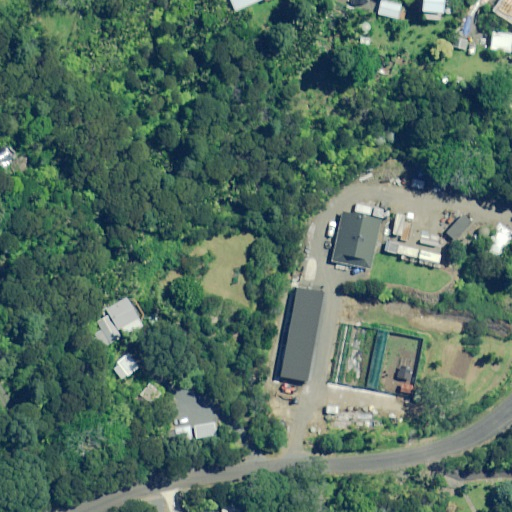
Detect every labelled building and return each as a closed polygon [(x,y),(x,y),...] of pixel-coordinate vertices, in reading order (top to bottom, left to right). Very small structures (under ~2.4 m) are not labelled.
[(257,0),(227,0),(232,11),(257,0)] [(358,0),(356,10),(396,19),(400,4),(380,0),(358,0)] [(442,0),(420,0),(419,19),(442,20),(442,0)] [(344,7),(328,2),(324,13),(340,19),(344,7)] [(511,35),(491,32),(489,49),(508,52),(511,35)] [(0,149),(0,167),(11,161),(3,148),(0,149)] [(370,269),(381,218),(384,218),(386,206),(363,201),(360,213),(343,209),(331,261),(370,269)] [(306,275),(308,276),(313,255),(302,253),(298,273),(306,275)] [(482,275),(471,271),(467,284),(478,287),(482,275)] [(306,291),(312,293),(316,277),(308,276),(306,275),(303,291),(306,291)] [(306,291),(303,291),(287,287),(283,307),(308,312),(310,301),(304,300),(306,291)] [(140,327),(125,297),(105,308),(112,321),(96,329),(105,346),(140,327)] [(305,328),(279,323),(278,335),(303,339),(305,328)] [(190,428),(189,425),(166,428),(168,443),(196,438),(194,427),(190,428)]
